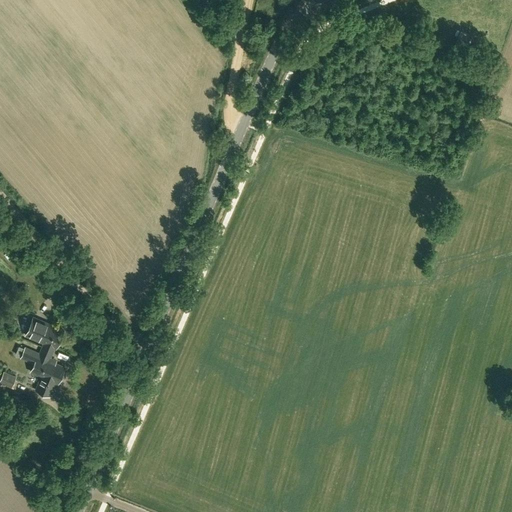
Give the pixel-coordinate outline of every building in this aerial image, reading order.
[(472,53),(475,44),(469,42),(472,34),(460,30),(454,45),(466,49),(466,50),(472,53)] [(39,278),(47,270),(37,258),(28,266),(39,278)] [(56,347),(63,330),(33,317),(26,335),(44,343),(44,342),(54,347),(56,347)] [(49,360),(54,347),(44,342),(44,343),(40,353),(25,346),(20,358),(34,364),(30,371),(41,376),(36,389),(49,395),(55,382),(57,383),(64,367),(49,360)] [(2,373),(0,378),(0,381),(12,387),(16,376),(4,371),(2,373)]
